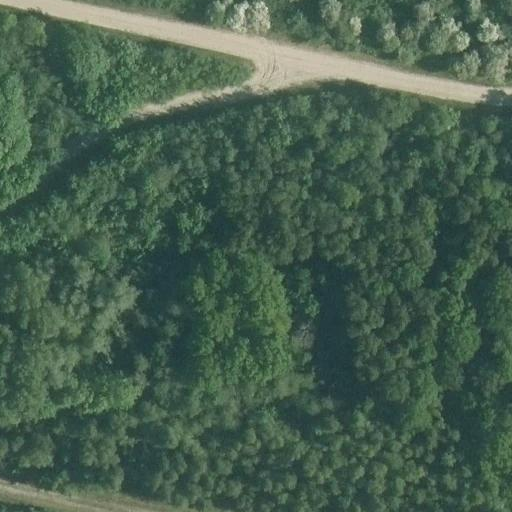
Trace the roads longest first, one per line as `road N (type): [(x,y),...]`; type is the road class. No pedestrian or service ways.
road 1 (track): [(511,95),(28,0)]
road 2 (unknown): [(142,511),(0,482)]
